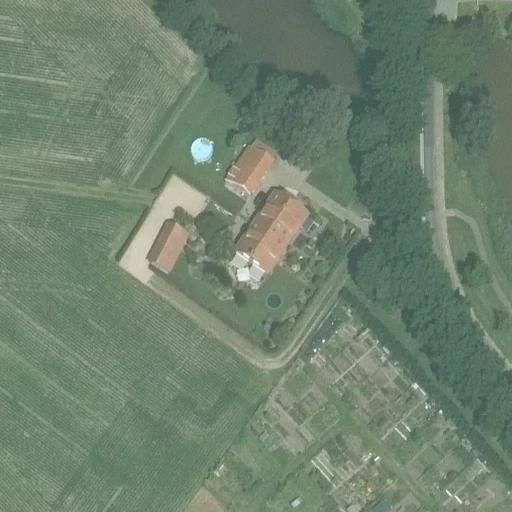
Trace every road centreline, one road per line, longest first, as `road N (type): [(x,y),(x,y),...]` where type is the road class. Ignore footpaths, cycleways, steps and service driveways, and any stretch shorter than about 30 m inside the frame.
road 1 (tertiary): [(511,398),(453,321),(428,257),(422,0)]
road 2 (track): [(0,180),(166,203)]
